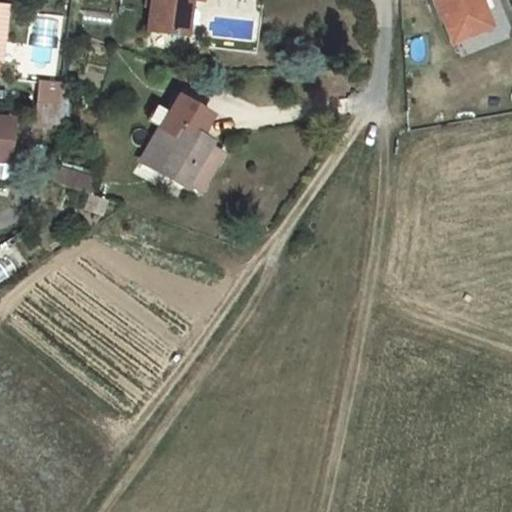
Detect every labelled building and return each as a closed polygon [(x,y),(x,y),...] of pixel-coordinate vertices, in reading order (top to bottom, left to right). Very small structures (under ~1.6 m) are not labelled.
[(151,0),(148,31),(182,35),(185,0),(151,0)] [(206,0),(206,5),(260,11),(261,0),(206,0)] [(434,0),(445,24),(459,18),(466,33),(490,23),(479,0),(434,0)] [(459,18),(445,24),(451,39),(466,33),(459,18)] [(61,84),(39,82),(37,102),(59,104),(61,84)] [(208,144),(197,137),(210,115),(177,96),(141,160),(185,185),(208,144)] [(37,102),(34,102),(33,121),(57,123),(59,104),(37,102)] [(10,119),(0,118),(0,158),(6,159),(10,119)] [(222,153),(208,144),(185,185),(199,193),(222,153)] [(0,179),(7,173),(9,159),(6,159),(0,158),(0,179)] [(94,181),(52,167),(51,181),(83,192),(88,194),(94,181)] [(97,220),(100,216),(104,200),(88,194),(86,201),(83,210),(92,213),(92,219),(97,220)]
